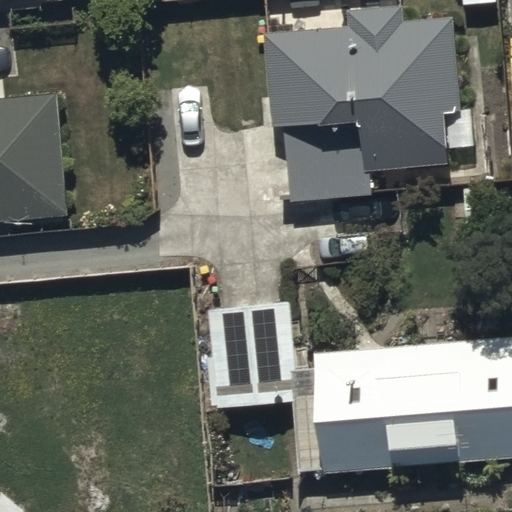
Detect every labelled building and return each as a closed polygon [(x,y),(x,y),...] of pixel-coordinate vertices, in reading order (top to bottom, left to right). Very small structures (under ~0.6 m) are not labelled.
[(349,23),(267,29),(275,127),(285,126),(291,198),(374,191),(372,170),(450,164),(445,111),(464,109),(456,16),(405,20),(404,5),(348,10),(349,23)] [(0,222),(75,216),(64,95),(0,100),(0,222)] [(510,109),(474,110),(476,174),(511,173),(510,109)] [(174,284),(75,286),(77,360),(101,360),(102,400),(177,398),(176,359),(197,359),(196,318),(175,319),(174,284)] [(217,405),(296,400),(301,474),(511,459),(511,338),(316,351),(318,371),(310,371),(308,343),(294,344),(291,301),(211,306),(217,405)]
